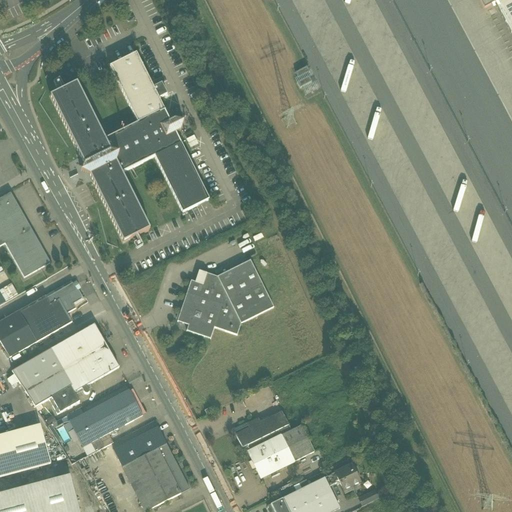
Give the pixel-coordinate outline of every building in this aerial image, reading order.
[(479,0),(484,9),(495,3),(493,0),(479,0)] [(511,0),(493,0),(495,3),(511,35),(511,0)] [(137,124),(105,140),(122,174),(131,170),(154,158),(182,214),(188,212),(192,209),(196,207),(209,201),(175,134),(180,131),(183,122),(174,119),(169,122),(158,100),(153,89),(136,55),(109,68),(137,124)] [(311,83),(309,77),(311,76),(309,73),(306,68),(295,74),(298,79),(296,81),(297,83),(300,89),(311,83)] [(53,104),(80,159),(90,162),(95,173),(92,182),(119,237),(123,244),(130,240),(136,237),(150,231),(122,174),(105,140),(77,84),(64,90),(57,94),(50,97),(53,104)] [(162,85),(153,89),(158,100),(167,95),(162,85)] [(89,176),(92,182),(95,173),(90,162),(80,159),(84,165),(81,173),(89,176)] [(0,247),(5,245),(24,279),(50,264),(11,194),(0,200),(0,247)] [(186,332),(210,340),(214,329),(237,337),(240,325),(273,309),(250,262),(217,278),(206,274),(202,286),(195,283),(191,282),(177,323),(188,326),(186,332)] [(202,286),(206,274),(199,272),(195,283),(202,286)] [(71,282),(54,292),(67,315),(75,310),(73,305),(82,300),(76,292),(79,290),(75,284),(73,285),(71,282)] [(0,290),(0,304),(18,296),(13,284),(0,290)] [(72,324),(67,315),(54,292),(18,313),(36,344),(72,324)] [(0,344),(9,359),(36,344),(18,313),(0,323),(0,344)] [(82,390),(84,394),(85,395),(87,395),(89,394),(89,392),(89,391),(90,390),(88,386),(119,369),(94,326),(12,373),(35,408),(49,401),(71,388),(74,394),(82,390)] [(49,401),(57,416),(79,403),(74,394),(71,388),(49,401)] [(85,431),(92,444),(99,440),(110,434),(143,417),(129,391),(84,415),(91,428),(85,431)] [(233,432),(242,449),(288,426),(282,413),(260,423),(258,419),(233,432)] [(69,423),(83,449),(92,444),(85,431),(91,428),(84,415),(69,423)] [(0,436),(0,478),(50,465),(40,426),(0,436)] [(291,431),(288,426),(242,449),(245,454),(247,453),(291,431)] [(247,453),(260,480),(314,453),(301,427),(291,431),(247,453)] [(113,451),(122,468),(130,464),(158,450),(166,445),(157,428),(113,451)] [(99,440),(104,449),(115,443),(110,434),(99,440)] [(166,445),(158,450),(181,495),(190,490),(166,445)] [(153,509),(181,495),(158,450),(130,464),(153,509)] [(147,511),(153,509),(130,464),(122,468),(144,511),(147,511)] [(338,482),(344,495),(353,490),(352,488),(360,483),(351,465),(334,474),(338,482)] [(324,479),(329,488),(336,484),(335,483),(338,482),(334,474),(324,479)] [(79,511),(70,476),(0,494),(0,511),(79,511)] [(304,489),(314,511),(334,511),(339,509),(329,488),(324,479),(304,489)] [(287,511),(314,511),(304,489),(282,500),(287,511)] [(287,511),(282,500),(271,506),(271,507),(268,509),(268,510),(268,511),(287,511)]
